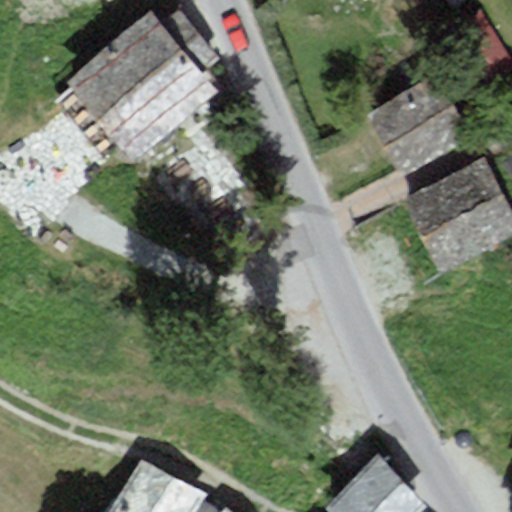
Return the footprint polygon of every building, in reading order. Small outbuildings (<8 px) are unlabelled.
[(176,0),(104,0),(127,28),(70,79),(138,156),(217,86),(204,67),(219,55),(182,8),(176,0)] [(413,94),(372,118),(399,164),(458,129),(431,84),(413,94)] [(511,149),(498,158),(511,179),(511,149)] [(511,216),(481,157),(401,198),(436,267),(511,228),(511,216)] [(415,511),(425,503),(380,454),(325,504),(332,511),(415,511)] [(189,511),(201,492),(142,459),(111,511),(189,511)] [(237,511),(225,502),(216,511),(237,511)]
